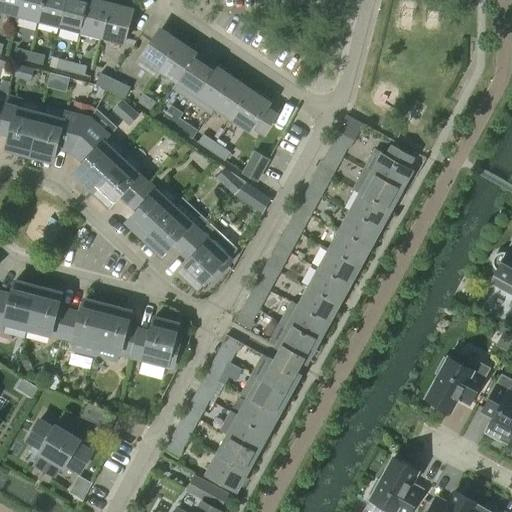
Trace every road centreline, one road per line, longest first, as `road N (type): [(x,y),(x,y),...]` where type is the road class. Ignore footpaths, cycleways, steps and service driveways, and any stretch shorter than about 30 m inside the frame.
road 1 (residential): [(190,305),(51,182),(0,168)]
road 2 (residential): [(218,323),(333,118)]
road 3 (residential): [(115,511),(218,323)]
road 4 (residential): [(333,118),(161,0)]
road 5 (residential): [(0,249),(190,305)]
road 6 (residential): [(333,118),(350,83),(369,0)]
